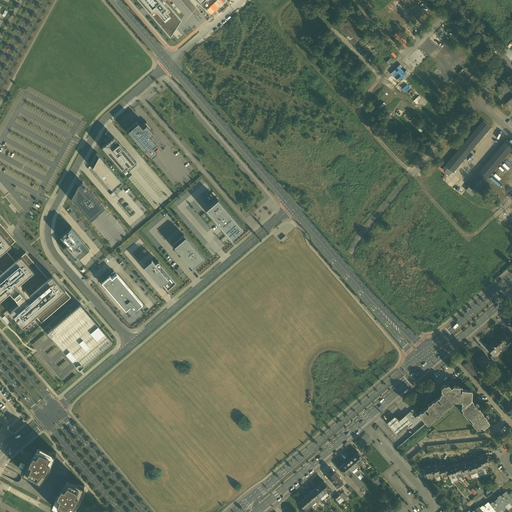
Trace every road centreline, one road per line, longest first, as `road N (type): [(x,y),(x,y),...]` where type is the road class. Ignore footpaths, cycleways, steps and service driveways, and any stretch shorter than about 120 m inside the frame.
road 1 (residential): [(131,343),(54,253),(47,226),(101,122),(166,64)]
road 2 (primary): [(260,507),(429,363)]
road 3 (residential): [(291,207),(131,343)]
road 4 (primary): [(422,354),(271,482)]
road 5 (tertiary): [(422,354),(291,207)]
road 6 (tertiary): [(283,199),(166,64)]
road 7 (tertiary): [(144,511),(56,409)]
